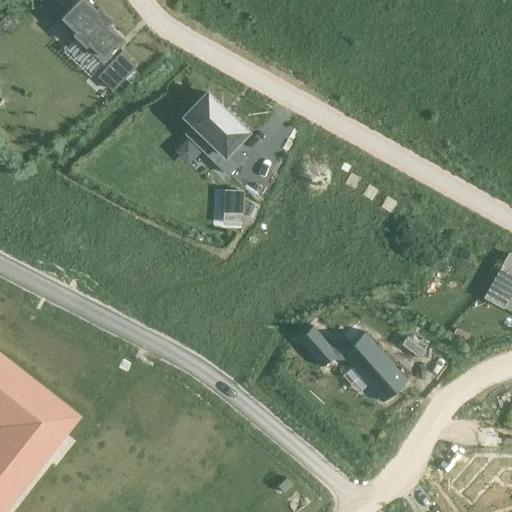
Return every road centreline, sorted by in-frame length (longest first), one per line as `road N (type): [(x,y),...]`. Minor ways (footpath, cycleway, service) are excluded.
road 1 (residential): [(366,505),(203,373),(0,258)]
road 2 (residential): [(511,225),(149,21),(133,0)]
road 3 (residential): [(366,505),(409,475),(436,411),(511,365)]
